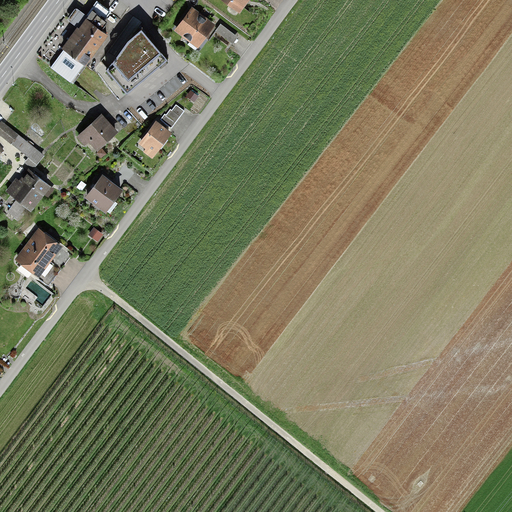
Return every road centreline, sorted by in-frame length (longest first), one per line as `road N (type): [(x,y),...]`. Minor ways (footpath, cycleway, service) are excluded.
road 1 (residential): [(0,390),(294,0)]
road 2 (track): [(85,274),(377,511)]
